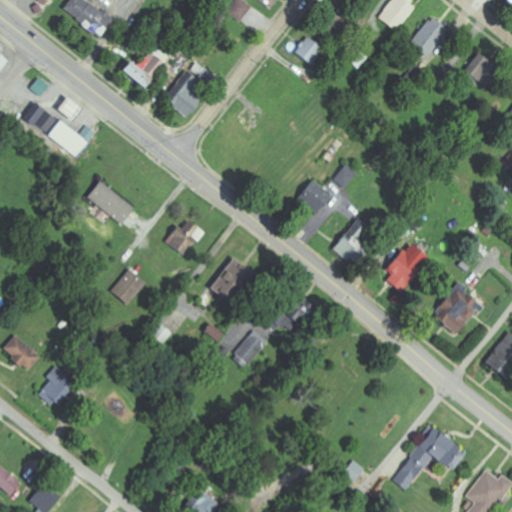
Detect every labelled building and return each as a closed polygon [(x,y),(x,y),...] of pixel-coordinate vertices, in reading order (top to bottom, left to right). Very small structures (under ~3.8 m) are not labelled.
[(110,15),(87,0),(73,0),(65,12),(97,34),(110,15)] [(233,0),(225,11),(237,21),(248,7),(239,0),(233,0)] [(388,0),(376,20),(396,33),(415,4),(407,0),(388,0)] [(414,60),(419,53),(426,58),(446,29),(428,16),(403,52),(414,60)] [(308,64),(318,47),(303,37),(292,54),(308,64)] [(139,90),(165,57),(151,46),(136,64),(140,67),(137,71),(122,59),(114,70),(139,90)] [(0,75),(12,59),(0,50),(0,75)] [(459,75),(470,83),(486,62),(476,54),(459,75)] [(203,86),(182,73),(163,104),(184,116),(203,86)] [(33,89),(43,97),(52,86),(42,78),(33,89)] [(86,106),(72,96),(62,110),(76,120),(86,106)] [(57,117),(38,103),(26,118),(45,133),(57,117)] [(49,137),(75,160),(90,143),(64,120),(49,137)] [(342,188),(355,172),(344,164),(331,179),(342,188)] [(294,197),(313,213),(328,194),(308,178),(294,197)] [(138,210),(105,181),(91,197),(124,226),(138,210)] [(189,243),(192,246),(202,234),(188,222),(175,237),(174,236),(166,245),(179,255),(189,243)] [(382,281),(394,292),(422,260),(403,243),(379,270),(387,276),(382,281)] [(217,275),(239,287),(248,270),(226,259),(217,275)] [(149,279),(131,268),(116,293),(134,304),(149,279)] [(431,320),(451,334),(475,300),(454,286),(431,320)] [(276,316),(288,321),(296,302),(276,295),(265,324),(272,327),(276,316)] [(231,360),(245,369),(265,339),(251,330),(231,360)] [(511,362),(511,334),(506,330),(481,363),(500,378),(511,362)] [(31,371),(44,358),(20,335),(7,349),(31,371)] [(49,377),(53,381),(41,394),(57,409),(80,385),(60,366),(49,377)] [(394,485),(409,492),(425,458),(453,471),(463,450),(420,429),(394,485)] [(25,486),(2,462),(0,463),(0,482),(13,496),(25,486)] [(489,511),(510,481),(500,475),(498,479),(484,470),(466,497),(474,503),(468,511),(489,511)] [(45,511),(52,511),(64,498),(48,484),(33,501),(45,511)] [(192,511),(219,511),(224,501),(199,491),(191,511),(192,511)]
